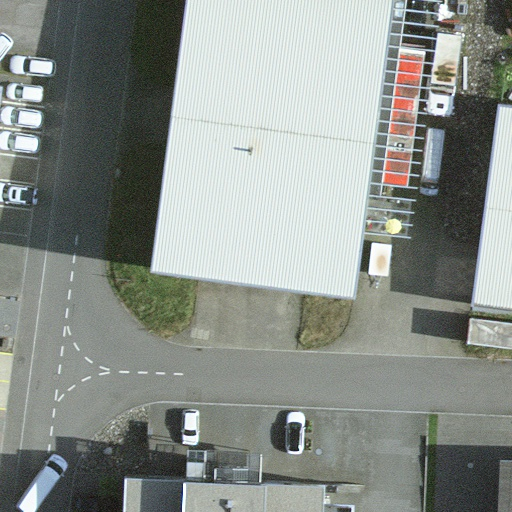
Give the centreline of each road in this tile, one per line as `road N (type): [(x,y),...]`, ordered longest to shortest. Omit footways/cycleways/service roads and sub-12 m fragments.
road 1 (residential): [(66,357),(511,382)]
road 2 (residential): [(109,0),(66,357)]
road 3 (residential): [(66,357),(44,511)]
